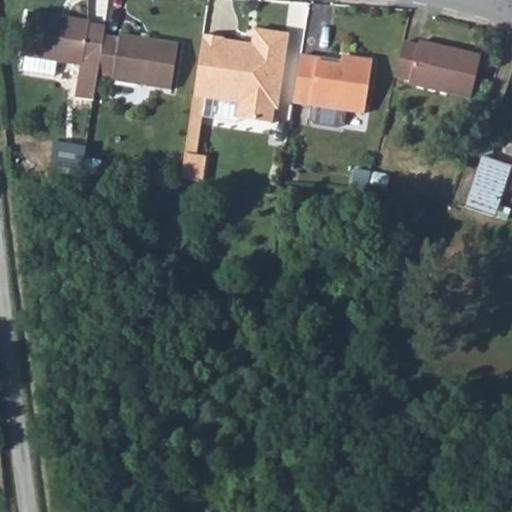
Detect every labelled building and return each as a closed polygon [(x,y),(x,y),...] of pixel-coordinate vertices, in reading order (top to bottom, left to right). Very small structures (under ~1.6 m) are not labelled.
[(72,93),(90,95),(93,71),(97,33),(98,23),(82,21),(81,17),(20,10),(15,54),(18,55),(16,70),(49,73),(51,58),(75,61),(72,93)] [(218,34),(199,31),(191,94),(200,94),(235,99),(233,115),(267,118),(269,102),(273,103),(283,29),(250,25),(248,40),(247,48),(217,44),(218,37),(218,34)] [(97,33),(93,71),(108,73),(107,77),(166,85),(171,41),(170,40),(113,32),(113,35),(97,33)] [(248,40),(218,37),(217,44),(247,48),(248,40)] [(400,50),(394,86),(405,88),(404,91),(465,101),(472,59),(414,49),(414,51),(400,50)] [(299,58),(292,106),(308,108),(307,121),(310,126),(334,130),(339,126),(340,113),(366,116),(373,64),(341,59),(339,69),(316,66),(317,61),(299,58)] [(200,94),(191,94),(184,152),(194,154),(200,94)] [(52,149),(49,178),(81,179),(83,154),(52,149)] [(194,154),(184,152),(181,181),(201,182),(204,155),(194,154)] [(481,161),(475,183),(507,191),(511,173),(511,162),(483,154),(481,161)]
